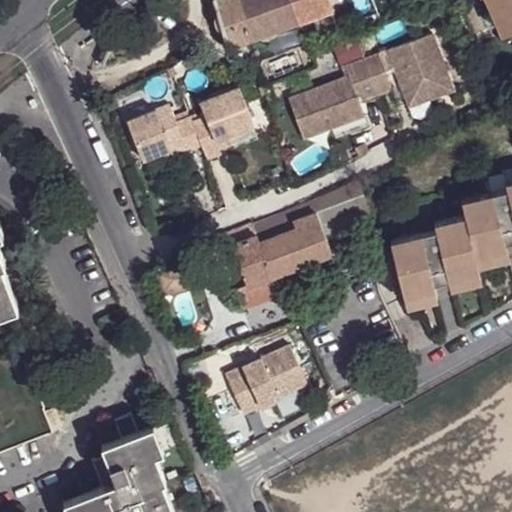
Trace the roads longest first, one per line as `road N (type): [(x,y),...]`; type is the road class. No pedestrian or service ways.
road 1 (residential): [(21,14),(137,272),(220,485)]
road 2 (residential): [(220,485),(511,324)]
